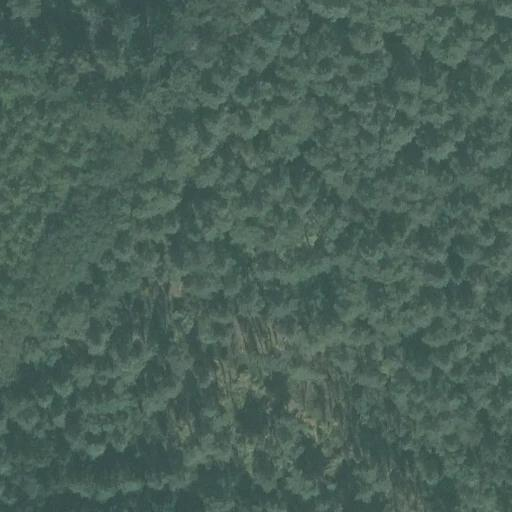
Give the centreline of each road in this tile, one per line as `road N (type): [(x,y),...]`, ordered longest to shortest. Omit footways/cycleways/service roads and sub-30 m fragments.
road 1 (track): [(233,0),(0,349)]
road 2 (track): [(511,253),(184,72)]
